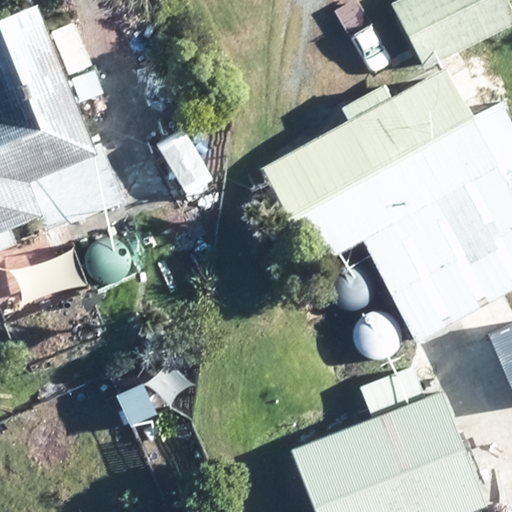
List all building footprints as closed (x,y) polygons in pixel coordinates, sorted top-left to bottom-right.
[(511,6),(508,0),(392,0),(386,4),(424,70),(511,18),(511,6)] [(0,296),(7,294),(0,272),(0,232),(33,222),(37,237),(123,210),(44,1),(0,14),(0,296)] [(306,268),(362,238),(412,338),(503,293),(511,288),(511,187),(445,65),(256,167),(306,268)] [(182,123),(152,143),(185,194),(215,174),(182,123)] [(359,375),(375,413),(291,449),(318,511),(464,511),(491,501),(468,447),(427,346),(359,375)] [(155,368),(109,388),(128,430),(173,410),(155,368)]
